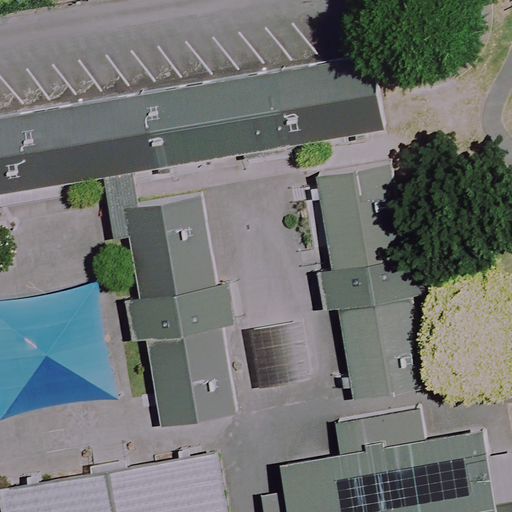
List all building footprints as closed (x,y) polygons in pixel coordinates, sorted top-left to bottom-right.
[(371,50),(144,89),(158,166),(384,127),(371,50)] [(140,92),(0,116),(0,193),(153,167),(140,92)] [(389,160),(305,174),(345,406),(430,392),(389,160)] [(195,193),(110,208),(149,435),(235,420),(195,193)] [(315,384),(305,320),(252,329),(261,392),(315,384)] [(341,454),(282,464),(287,488),(267,491),(270,511),(496,511),(482,429),(424,439),(419,409),(336,423),(341,454)] [(225,511),(214,444),(0,480),(0,511),(225,511)]
